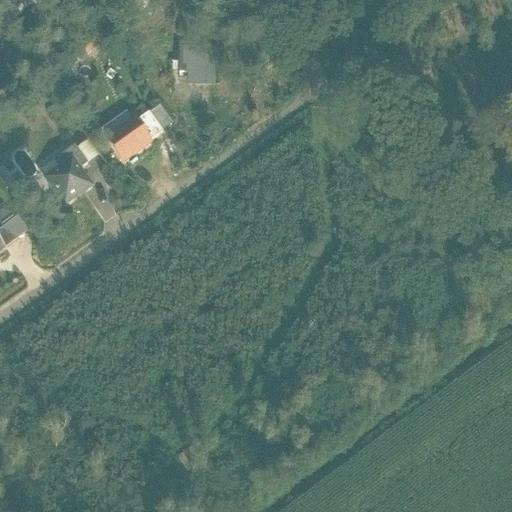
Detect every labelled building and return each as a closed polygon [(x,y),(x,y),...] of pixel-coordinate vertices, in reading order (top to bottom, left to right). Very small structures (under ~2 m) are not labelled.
[(170,79),(213,80),(214,52),(180,51),(179,65),(170,65),(170,79)] [(0,87),(5,93),(1,97),(6,102),(28,83),(19,72),(15,75),(0,57),(0,87)] [(105,143),(121,165),(149,146),(148,144),(162,135),(148,115),(135,124),(134,122),(105,143)] [(89,189),(78,174),(87,167),(75,149),(55,162),(60,168),(44,179),(63,207),(89,189)] [(0,224),(4,230),(15,222),(2,206),(0,207),(0,224)] [(191,459),(208,444),(193,426),(176,440),(191,459)]
